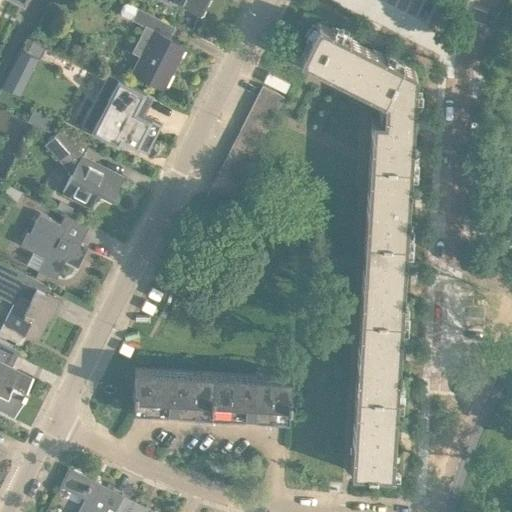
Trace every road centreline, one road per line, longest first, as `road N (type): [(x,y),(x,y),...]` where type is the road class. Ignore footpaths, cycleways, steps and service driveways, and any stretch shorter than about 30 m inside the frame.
road 1 (residential): [(55,423),(268,0)]
road 2 (residential): [(276,507),(281,464),(229,428),(148,424),(120,453)]
road 3 (residential): [(456,256),(471,59)]
road 4 (residential): [(276,507),(225,497),(120,453)]
road 5 (secondary): [(511,376),(459,462),(442,511)]
road 6 (residential): [(350,0),(471,59)]
